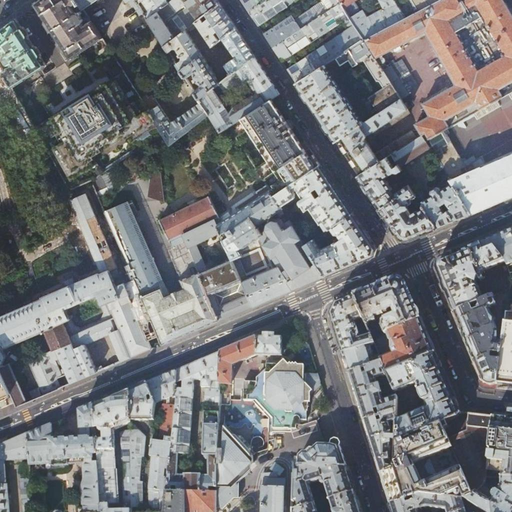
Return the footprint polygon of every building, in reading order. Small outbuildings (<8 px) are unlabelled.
[(75,5),(80,2),(78,0),(40,0),(37,3),(36,4),(36,5),(70,56),(71,57),(73,57),(74,56),(103,38),(89,16),(84,18),(81,14),(81,13),(78,9),(75,5)] [(78,0),(80,2),(84,8),(96,0),(126,0),(131,7),(133,6),(140,16),(145,14),(138,4),(135,0),(78,0)] [(135,0),(138,4),(143,1),(150,10),(145,14),(148,19),(169,3),(167,0),(135,0)] [(217,0),(173,0),(169,3),(148,19),(165,46),(196,22),(201,18),(206,14),(220,4),(217,0)] [(267,0),(240,0),(249,12),(267,0)] [(338,0),(267,0),(249,12),(258,26),(288,7),(287,5),(294,0),(296,2),(298,0),(322,0),(323,2),(295,20),(292,15),(264,34),(273,48),(341,3),(338,0)] [(338,0),(341,3),(350,18),(364,39),(406,18),(395,0),(338,0)] [(395,0),(406,18),(439,0),(395,0)] [(364,39),(350,18),(341,3),(273,48),(282,62),(311,42),(310,40),(318,35),(319,37),(343,20),(349,28),(287,69),(296,83),(312,73),(324,65),(334,59),(364,39)] [(220,4),(206,14),(209,19),(205,22),(201,18),(196,22),(165,46),(169,51),(175,47),(176,47),(180,54),(179,55),(180,57),(182,56),(183,57),(182,60),(177,64),(181,70),(202,54),(188,33),(190,31),(192,31),(196,28),(196,26),(199,25),(212,46),(213,46),(221,40),(237,28),(226,13),(220,4)] [(0,31),(0,64),(13,86),(44,66),(45,66),(46,66),(46,65),(46,64),(46,63),(17,20),(16,19),(15,19),(0,31)] [(237,28),(221,40),(226,48),(229,47),(236,58),(225,67),(231,75),(237,71),(255,56),(243,38),(237,28)] [(373,55),(364,39),(334,59),(340,66),(349,60),(354,67),(358,64),(359,65),(373,55)] [(202,54),(181,70),(186,79),(195,73),(196,76),(197,79),(195,81),(197,83),(199,82),(200,83),(202,85),(194,91),(199,99),(214,88),(220,84),(221,83),(202,54)] [(375,58),(373,55),(359,65),(361,68),(367,65),(377,81),(378,81),(380,82),(384,88),(391,84),(390,82),(375,58)] [(265,71),(255,56),(237,71),(231,75),(221,83),(220,84),(226,92),(242,79),(248,75),(259,91),(235,106),(230,113),(214,88),(199,99),(201,102),(209,115),(220,132),(229,126),(242,118),(266,103),(272,99),(280,94),(271,80),(265,71)] [(363,123),(324,65),(312,73),(296,83),(311,104),(314,109),(336,142),(338,140),(363,123)] [(125,72),(36,126),(43,138),(42,139),(70,186),(73,187),(92,179),(102,173),(109,168),(131,154),(154,139),(158,137),(164,133),(125,72)] [(390,82),(391,84),(400,99),(401,99),(408,94),(398,77),(390,82)] [(400,99),(391,84),(384,88),(367,100),(365,97),(361,99),(373,116),(400,99)] [(171,144),(209,115),(201,102),(172,122),(155,97),(154,98),(152,95),(149,97),(147,94),(141,98),(164,133),(171,144)] [(284,118),(272,99),(266,103),(242,118),(229,126),(236,137),(249,129),(269,160),(256,168),(263,178),(275,170),(291,159),(292,159),(305,150),(284,118)] [(410,113),(401,99),(400,99),(373,116),(363,123),(338,140),(347,154),(360,174),(387,157),(392,154),(392,153),(387,145),(374,153),(365,138),(366,135),(371,132),(373,136),(410,113)] [(171,144),(164,133),(158,137),(166,148),(171,144)] [(511,152),(468,172),(465,167),(466,166),(445,133),(428,142),(431,147),(440,162),(444,168),(453,182),(472,213),(479,210),(486,207),(511,196),(511,152)] [(431,147),(428,142),(423,134),(392,153),(392,154),(399,164),(400,166),(431,147)] [(310,147),(305,150),(292,159),(291,159),(275,170),(286,187),(321,164),(315,154),(310,147)] [(402,170),(400,166),(399,164),(394,167),(387,157),(360,174),(358,175),(365,186),(369,192),(375,200),(391,190),(391,189),(392,189),(392,188),(385,177),(393,172),(398,172),(402,170)] [(431,177),(444,168),(440,162),(432,167),(427,170),(431,177)] [(336,187),(321,164),(286,187),(274,195),(281,207),(296,197),(296,193),(294,191),(297,189),(303,198),(302,198),(301,199),(300,200),(300,202),(301,203),(306,211),(310,208),(321,224),(324,222),(329,229),(331,228),(353,213),(336,187)] [(151,172),(147,196),(164,202),(160,171),(151,172)] [(102,173),(92,179),(97,191),(107,186),(102,173)] [(386,217),(399,236),(401,239),(404,240),(407,240),(409,240),(418,236),(438,227),(424,206),(424,205),(424,204),(424,203),(425,202),(421,196),(418,197),(415,192),(406,179),(392,188),(392,189),(391,189),(391,190),(375,200),(385,216),(386,217)] [(424,203),(424,204),(424,205),(424,206),(438,227),(447,224),(455,220),(472,213),(453,182),(447,186),(446,183),(440,187),(436,187),(433,189),(432,192),(433,194),(427,198),(422,190),(419,189),(415,192),(418,197),(421,196),(425,202),(424,203)] [(283,293),(295,288),(262,233),(265,231),(262,221),(281,207),(274,195),(271,190),(233,215),(231,211),(228,212),(220,217),(211,197),(173,214),(160,220),(170,241),(171,241),(172,245),(170,246),(170,247),(170,248),(169,249),(172,257),(179,272),(182,279),(181,279),(185,288),(165,296),(161,287),(142,295),(159,335),(161,340),(163,343),(163,344),(180,336),(183,335),(192,332),(200,329),(218,320),(195,262),(190,251),(183,234),(216,219),(221,232),(229,251),(232,258),(254,306),(256,305),(278,296),(281,295),(283,293)] [(102,320),(110,333),(122,361),(153,348),(150,339),(159,335),(142,295),(135,279),(125,283),(121,272),(120,273),(117,267),(118,267),(104,234),(109,232),(106,224),(101,226),(86,193),(70,199),(101,273),(100,273),(99,272),(75,282),(73,278),(65,282),(66,286),(58,289),(66,308),(97,295),(102,305),(103,305),(106,313),(102,320)] [(129,201),(105,211),(142,295),(161,287),(162,287),(130,216),(135,214),(129,201)] [(292,223),(281,207),(262,221),(265,231),(262,233),(295,288),(323,277),(326,275),(306,244),(292,223)] [(376,248),(353,213),(331,228),(336,235),(338,233),(342,239),(335,243),(321,249),(314,239),(306,244),(326,275),(346,267),(368,257),(374,255),(376,248)] [(213,236),(221,232),(216,219),(183,234),(190,251),(195,262),(218,320),(218,321),(249,308),(254,306),(232,258),(207,270),(196,244),(213,236)] [(509,274),(511,272),(511,229),(480,243),(484,253),(495,248),(502,257),(505,261),(507,266),(509,274)] [(484,253),(480,243),(463,250),(441,259),(437,271),(444,289),(454,313),(471,306),(479,303),(484,301),(479,287),(478,287),(477,284),(478,281),(483,278),(480,272),(505,261),(502,257),(495,248),(484,253)] [(355,296),(364,318),(367,325),(374,322),(375,321),(376,319),(375,317),(393,310),(395,315),(384,320),(382,321),(381,323),(381,325),(381,326),(385,333),(388,332),(421,318),(422,318),(416,306),(412,296),(407,283),(395,278),(367,290),(355,295),(355,296)] [(0,316),(0,366),(12,393),(18,406),(31,400),(39,397),(60,388),(60,387),(106,368),(106,366),(103,367),(102,364),(96,367),(85,343),(110,333),(102,320),(82,329),(74,326),(66,308),(58,289),(43,296),(43,298),(0,316)] [(353,323),(364,318),(355,296),(346,299),(336,303),(331,315),(335,329),(343,354),(369,346),(375,344),(371,334),(361,338),(357,326),(356,325),(354,324),(353,323)] [(484,301),(479,303),(482,310),(474,313),(471,306),(454,313),(468,346),(484,383),(498,384),(500,364),(492,363),(491,361),(492,357),(501,358),(502,346),(495,345),(496,338),(497,338),(498,333),(496,328),(496,322),(493,317),(490,310),(496,308),(497,306),(493,297),(484,301)] [(511,312),(507,312),(506,319),(504,333),(502,346),(501,358),(500,364),(498,384),(511,385),(511,312)] [(427,332),(421,318),(388,332),(392,341),(392,349),(394,353),(381,358),(383,363),(387,373),(436,353),(427,332)] [(230,348),(220,353),(219,384),(231,384),(232,365),(256,354),(282,355),(283,338),(275,337),(275,334),(264,334),(264,337),(260,337),(257,337),(248,341),(230,348)] [(383,363),(381,358),(380,355),(374,357),(372,351),(371,351),(369,346),(343,354),(346,362),(349,373),(363,369),(367,368),(383,363)] [(202,387),(206,388),(205,402),(219,403),(219,388),(219,384),(220,353),(197,362),(178,370),(176,396),(175,403),(170,458),(167,492),(173,492),(173,487),(178,488),(178,492),(210,493),(210,488),(217,487),(218,425),(218,412),(205,412),(203,455),(209,455),(208,476),(178,475),(179,454),(189,455),(194,380),(202,380),(202,387)] [(445,374),(436,353),(387,373),(388,375),(395,392),(418,382),(421,390),(419,391),(421,396),(421,398),(423,401),(425,400),(428,407),(401,419),(397,419),(397,422),(397,443),(404,440),(429,429),(442,423),(459,416),(461,413),(445,374)] [(322,384),(318,374),(306,374),(306,375),(304,375),(304,364),(292,364),(290,362),(291,361),(285,356),(278,364),(265,363),(264,372),(261,372),(256,377),(255,382),(243,381),(243,400),(251,400),(268,418),(268,427),(296,429),(296,425),(296,420),(306,420),(307,411),(308,411),(308,402),(310,402),(310,393),(322,384)] [(387,373),(383,363),(367,368),(369,374),(365,375),(363,369),(349,373),(356,394),(364,421),(377,417),(376,411),(379,410),(381,416),(397,411),(397,397),(384,400),(383,395),(385,394),(381,382),(379,383),(377,379),(388,375),(387,373)] [(0,397),(1,397),(4,396),(8,394),(12,393),(0,366),(0,397)] [(159,378),(148,383),(156,403),(156,404),(176,396),(178,370),(162,377),(159,378)] [(233,395),(242,394),(240,378),(232,379),(233,395)] [(138,387),(130,391),(130,420),(154,421),(156,404),(156,403),(148,383),(138,387)] [(103,428),(104,439),(97,439),(101,505),(101,511),(132,511),(132,510),(124,511),(109,511),(109,504),(117,504),(115,469),(116,469),(114,451),(115,450),(114,430),(131,423),(130,420),(130,391),(109,400),(95,405),(96,428),(103,428)] [(170,458),(175,403),(172,403),(171,406),(163,406),(160,438),(166,438),(165,442),(152,441),(151,456),(153,456),(170,458)] [(97,439),(96,428),(95,405),(81,411),(83,440),(75,440),(75,439),(64,440),(64,441),(53,441),(52,424),(49,425),(28,434),(29,460),(30,465),(52,464),(53,466),(68,465),(68,464),(84,464),(85,479),(82,488),(84,506),(101,505),(97,439)] [(397,419),(397,411),(381,416),(377,417),(364,421),(372,446),(381,474),(397,469),(397,461),(392,462),(393,431),(391,424),(397,422),(397,419)] [(494,417),(461,413),(459,416),(442,423),(474,495),(475,494),(478,492),(480,490),(482,486),(484,482),(485,479),(485,476),(494,417)] [(511,418),(494,417),(485,476),(501,477),(511,477),(511,418)] [(131,423),(131,431),(132,508),(140,508),(143,505),(143,482),(140,482),(142,458),(144,457),(145,437),(131,423)] [(474,495),(442,423),(429,429),(431,435),(408,445),(404,440),(397,443),(397,461),(397,469),(381,474),(385,487),(390,504),(421,494),(463,499),(465,498),(468,498),(471,497),(474,495)] [(223,425),(218,425),(217,487),(217,492),(217,507),(222,507),(222,508),(234,496),(238,496),(238,480),(242,477),(238,474),(252,461),(252,455),(223,425)] [(132,510),(132,508),(131,431),(125,431),(120,433),(124,511),(132,510)] [(0,511),(9,511),(8,485),(7,485),(5,461),(29,460),(28,434),(16,439),(0,445),(0,511)] [(295,465),(300,465),(348,467),(343,452),(341,444),(339,442),(337,441),(334,442),(332,444),(332,445),(325,445),(316,444),(312,448),(309,448),(300,456),(295,456),(295,464),(295,465)] [(153,456),(149,511),(165,511),(167,492),(170,458),(153,456)] [(353,485),(348,467),(300,465),(301,471),(295,471),(295,476),(295,480),(294,504),(297,502),(300,510),(316,504),(310,484),(322,481),(323,484),(325,483),(330,500),(355,492),(353,485)] [(511,511),(511,477),(501,477),(501,487),(499,491),(498,490),(496,491),(494,495),(494,497),(492,495),(493,492),(482,486),(480,490),(478,492),(475,494),(474,495),(471,497),(468,498),(465,498),(478,507),(483,510),(485,511),(511,511)] [(32,511),(30,478),(21,480),(22,500),(23,500),(23,504),(25,506),(30,506),(29,511),(32,511)] [(285,511),(286,488),(263,488),(262,511),(285,511)] [(217,511),(217,507),(217,492),(210,493),(178,492),(173,492),(167,492),(165,511),(217,511)] [(361,511),(361,509),(355,492),(330,500),(334,511),(317,511),(319,511),(316,504),(300,510),(294,511),(361,511)] [(446,511),(461,511),(466,511),(463,499),(421,494),(390,504),(392,511),(418,511),(419,511),(427,508),(446,510),(446,511)]
